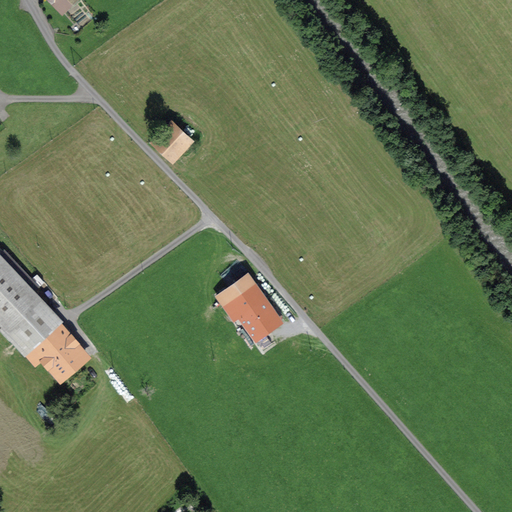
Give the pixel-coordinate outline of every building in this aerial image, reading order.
[(53,0),(61,8),(70,0),(53,0)] [(189,141),(170,123),(154,140),(173,159),(189,141)] [(0,316),(9,326),(36,301),(29,293),(36,286),(5,252),(0,256),(0,316)] [(248,274),(217,296),(232,316),(239,311),(256,334),(279,318),(248,274)] [(36,301),(9,326),(5,330),(32,360),(39,353),(60,376),(86,353),(72,337),(70,338),(36,301)]
